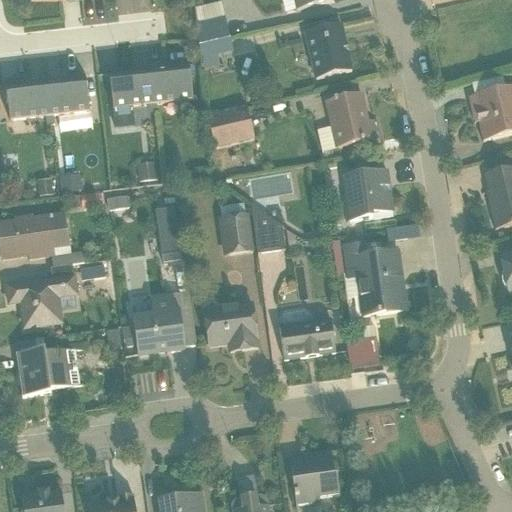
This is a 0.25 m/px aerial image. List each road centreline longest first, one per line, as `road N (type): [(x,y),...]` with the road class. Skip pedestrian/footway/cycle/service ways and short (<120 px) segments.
road 1 (residential): [(398,18),(458,344),(439,392)]
road 2 (residential): [(210,424),(439,392)]
road 3 (residential): [(137,36),(0,46)]
road 4 (residential): [(439,392),(502,511)]
road 5 (residential): [(0,454),(128,436)]
